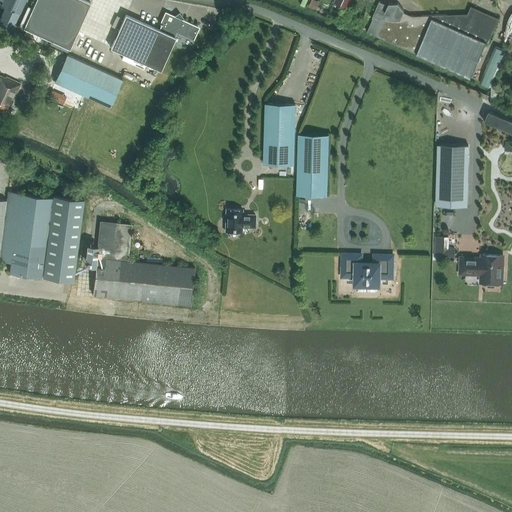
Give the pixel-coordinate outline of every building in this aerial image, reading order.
[(0,0),(3,1),(1,5),(5,7),(0,18),(0,22),(13,28),(19,14),(25,0),(0,0)] [(69,49),(90,3),(84,0),(35,0),(23,28),(69,49)] [(311,0),(309,7),(317,10),(320,2),(314,0),(311,0)] [(350,0),(334,0),(333,3),(347,9),(350,0)] [(496,20),(486,16),(447,17),(447,15),(412,16),(404,13),(405,11),(399,3),(389,4),(388,6),(380,2),(373,18),(373,20),(367,32),(380,38),(470,77),(486,43),(496,20)] [(193,39),(199,28),(182,21),(183,19),(180,15),(179,16),(177,20),(174,18),(174,16),(165,12),(163,18),(161,23),(160,23),(159,24),(161,25),(159,30),(125,14),(110,48),(160,70),(176,37),(174,36),(176,32),(193,39)] [(502,59),(506,51),(495,46),(480,82),(491,87),(503,59),(502,59)] [(109,107),(122,79),(67,54),(55,82),(109,107)] [(11,105),(21,83),(6,77),(6,78),(0,75),(0,107),(5,110),(8,104),(11,105)] [(59,95),(50,90),(47,97),(56,102),(59,95)] [(294,165),(295,105),(265,104),(263,164),(294,165)] [(484,122),(511,133),(511,121),(488,111),(484,122)] [(297,195),(327,195),(329,135),(298,134),(297,195)] [(436,205),(467,206),(468,146),(438,145),(436,205)] [(10,159),(0,157),(0,197),(5,199),(10,159)] [(41,276),(51,197),(20,192),(20,193),(8,191),(0,251),(0,260),(11,262),(9,272),(41,276)] [(84,199),(53,195),(43,276),(73,280),(84,199)] [(226,209),(225,231),(242,232),(242,227),(255,227),(255,215),(242,214),(242,209),(226,209)] [(191,305),(195,268),(127,260),(131,225),(101,221),(98,242),(97,257),(96,257),(96,263),(92,294),(191,305)] [(435,236),(435,257),(455,258),(455,248),(448,248),(449,237),(435,236)] [(90,263),(96,263),(96,257),(97,257),(98,242),(92,242),(84,241),(82,262),(90,263)] [(393,278),(393,255),(374,255),(374,263),(361,262),(362,254),(343,254),(342,277),(355,277),(354,285),(357,285),(356,291),(377,292),(377,286),(380,286),(380,278),(393,278)] [(502,283),(502,275),(503,274),(504,269),(503,267),(503,255),(482,254),(482,258),(461,258),(460,273),(481,274),(481,282),(487,283),(487,285),(488,287),(494,287),(495,286),(495,283),(502,283)]
